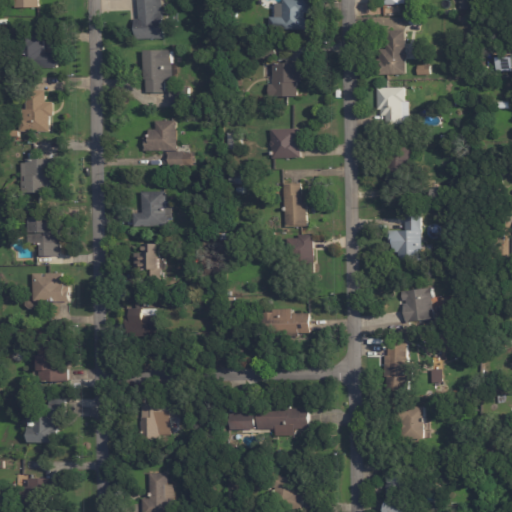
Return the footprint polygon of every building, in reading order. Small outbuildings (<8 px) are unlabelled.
[(42,0),(42,9),(19,9),(19,0),(42,0)] [(162,0),(163,21),(164,40),(136,41),(135,20),(140,20),(139,0),(162,0)] [(310,0),(309,15),(304,14),(304,32),(279,31),(280,28),(267,27),(267,18),(274,18),(274,5),(282,5),(282,0),(310,0)] [(469,0),(470,11),(460,11),(460,0),(469,0)] [(406,45),(406,76),(378,76),(378,63),(381,63),(380,51),(386,51),(386,43),(389,43),(389,32),(406,32),(406,45)] [(59,53),(59,68),(28,68),(27,37),(46,37),(46,54),(59,53)] [(274,55),(274,60),(248,60),(248,45),(274,45),(274,55)] [(167,92),(167,94),(148,94),(148,81),(145,81),(145,52),(174,52),(174,81),(167,81),(167,92)] [(496,69),(511,70),(511,56),(496,56),(496,69)] [(300,77),(301,84),(297,84),(297,98),(272,98),(272,65),(300,64),(300,77)] [(418,67),(431,67),(431,76),(418,76),(418,67)] [(171,108),(171,88),(191,89),(190,110),(171,110),(171,108)] [(410,113),(410,126),(386,127),(386,117),(382,117),(382,111),(378,111),(378,90),(406,89),(406,103),(410,103),(410,113)] [(54,113),(54,117),(50,117),(50,129),(22,129),(22,111),(27,111),(27,92),(46,92),(46,103),(54,103),(54,113)] [(177,146),(177,152),(144,153),(143,139),(150,139),(150,131),(157,131),(156,123),(176,122),(177,146)] [(301,147),(302,159),(274,160),(273,149),(272,147),(272,144),(272,143),(272,131),(300,130),(300,140),(298,140),(298,146),(301,146),(301,147)] [(242,144),(242,151),(229,152),(228,134),(242,134),(242,144)] [(7,143),(15,142),(16,152),(8,152),(7,143)] [(386,160),(386,149),(410,149),(412,189),(387,190),(386,160)] [(190,155),(190,169),(168,169),(168,153),(185,153),(185,155),(190,155)] [(472,166),(462,167),(462,160),(471,159),(472,166)] [(27,161),(54,161),(54,179),(51,179),(51,191),(24,191),(23,164),(27,164),(27,161)] [(244,179),(244,185),(230,186),(230,174),(244,174),(244,179)] [(286,216),(284,184),(303,184),(303,197),(306,197),(306,205),(308,205),(309,229),(286,230),(286,216)] [(165,202),(165,208),(171,208),(172,227),(134,229),(133,214),(142,214),(141,194),(165,193),(165,202)] [(58,246),(29,246),(28,219),(49,219),(49,231),(57,231),(58,246)] [(422,233),(421,262),(400,262),(400,252),(390,252),(390,232),(422,233)] [(314,239),(315,265),(293,266),(292,240),(300,240),(300,236),(314,236),(314,239)] [(139,283),(137,247),(160,246),(161,269),(164,269),(165,282),(139,283)] [(66,284),(66,288),(70,288),(71,303),(45,303),(45,306),(39,306),(39,303),(35,303),(35,275),(64,274),(64,284),(66,284)] [(432,299),(432,300),(431,301),(433,321),(404,324),(402,310),(411,309),(409,292),(431,290),(432,299)] [(186,310),(168,310),(168,300),(186,300),(186,310)] [(129,326),(129,310),(159,311),(159,338),(129,337),(129,326)] [(310,322),(310,335),(299,335),(299,338),(261,339),(261,314),(273,314),(273,311),(292,311),(292,315),(310,315),(310,322)] [(30,333),(39,332),(39,340),(30,340),(30,333)] [(413,363),(413,389),(388,389),(389,358),(392,358),(393,345),(407,345),(407,363),(413,363)] [(68,369),(69,383),(40,384),(40,381),(34,381),(34,372),(36,371),(36,357),(58,356),(58,370),(68,369)] [(442,382),(441,368),(429,368),(430,382),(442,382)] [(67,399),(66,422),(55,422),(55,424),(56,424),(56,429),(58,429),(58,438),(54,438),(54,445),(27,444),(27,406),(49,406),(49,405),(54,399),(67,399)] [(143,405),(180,404),(180,419),(172,420),(173,442),(143,442),(142,419),(144,419),(143,405)] [(293,410),(311,411),(311,427),(292,426),(291,431),(261,430),(261,406),(265,406),(265,404),(277,404),(277,406),(293,407),(293,410)] [(432,429),(426,429),(426,441),(403,441),(404,408),(426,409),(426,423),(432,423),(432,429)] [(231,430),(231,415),(255,415),(255,430),(231,430)] [(415,487),(403,487),(403,511),(384,511),(384,505),(388,504),(387,472),(415,471),(415,487)] [(176,500),(170,500),(170,511),(143,511),(143,500),(151,500),(151,475),(169,475),(169,486),(175,486),(176,500)] [(305,501),(304,509),(275,508),(277,478),(300,479),(299,495),(305,496),(305,501)] [(42,480),(47,480),(45,511),(22,511),(24,479),(42,480)]
